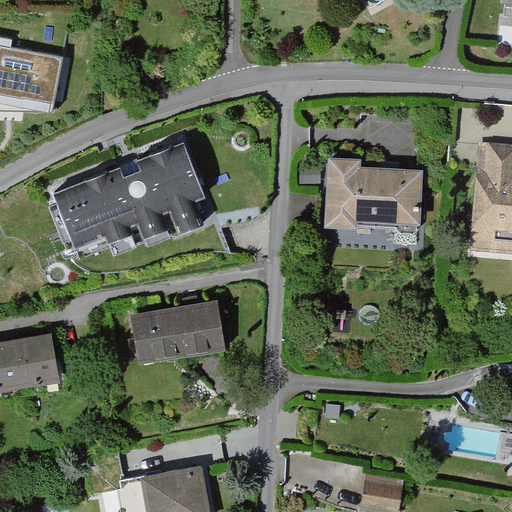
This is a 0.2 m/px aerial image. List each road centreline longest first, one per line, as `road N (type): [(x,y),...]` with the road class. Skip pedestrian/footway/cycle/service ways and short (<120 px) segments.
road 1 (residential): [(288,73),(264,511)]
road 2 (residential): [(288,73),(235,80),(104,124),(0,182)]
road 3 (residential): [(511,83),(288,73)]
